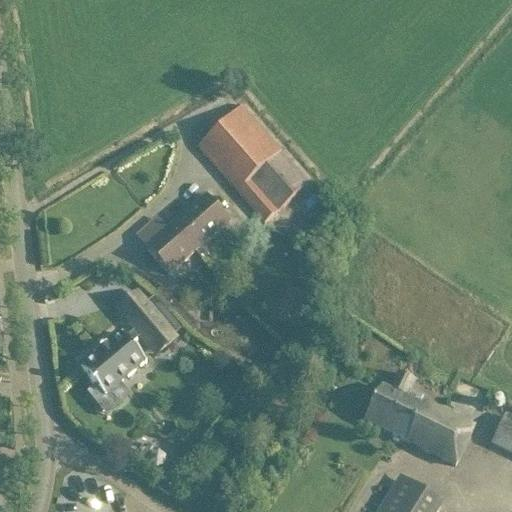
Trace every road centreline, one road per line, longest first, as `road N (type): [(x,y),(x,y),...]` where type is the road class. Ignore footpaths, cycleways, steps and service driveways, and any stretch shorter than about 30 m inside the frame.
road 1 (tertiary): [(47,440),(0,96)]
road 2 (unclassified): [(161,511),(47,440)]
